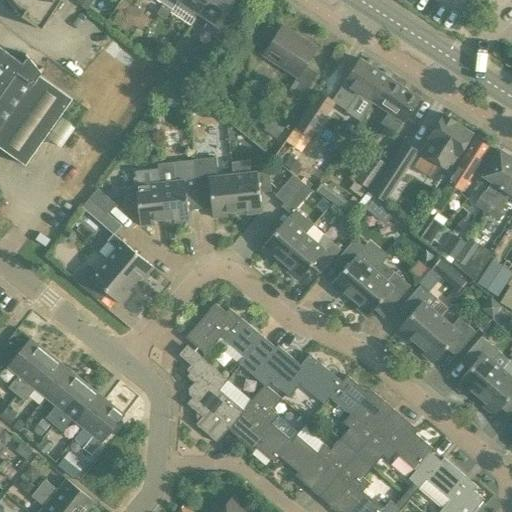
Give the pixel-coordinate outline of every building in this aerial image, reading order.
[(12,0),(13,2),(16,6),(18,7),(21,9),(24,12),(21,17),(41,30),(60,0),(12,0)] [(165,0),(163,4),(172,10),(178,1),(199,14),(208,0),(165,0)] [(208,0),(199,14),(209,21),(203,30),(222,43),(235,23),(225,16),(235,0),(208,0)] [(170,13),(163,8),(158,15),(166,20),(170,13)] [(114,13),(105,27),(134,45),(143,32),(114,13)] [(317,74),(305,66),(316,48),(282,26),(266,50),(280,59),(277,64),(298,77),(289,91),(301,98),(317,74)] [(0,147),(26,166),(73,99),(40,76),(42,73),(26,54),(20,62),(0,47),(0,147)] [(358,92),(373,102),(389,79),(359,59),(337,94),(351,103),(358,92)] [(162,74),(144,74),(144,88),(162,88),(162,74)] [(419,98),(389,79),(373,102),(388,112),(381,123),(395,133),(403,122),(419,98)] [(306,132),(309,135),(330,103),(316,94),(296,125),(298,127),(293,133),(302,139),(306,132)] [(430,138),(421,152),(412,165),(429,177),(438,163),(447,169),(456,156),(457,157),(472,134),(456,123),(443,114),(428,137),(430,138)] [(266,131),(275,138),(283,128),(273,121),(266,131)] [(455,187),(461,191),(489,147),(475,139),(439,196),(446,201),(455,187)] [(419,151),(404,142),(387,168),(385,167),(369,192),(386,203),(419,151)] [(475,205),(486,211),(511,169),(511,158),(499,150),(482,176),(492,182),(485,192),(483,191),(475,205)] [(355,180),(369,190),(385,167),(387,165),(373,155),(355,180)] [(218,178),(216,158),(194,161),(199,200),(211,199),(213,219),(228,217),(228,212),(237,211),(233,176),(218,178)] [(160,185),(164,219),(174,218),(175,223),(189,221),(187,202),(199,200),(194,161),(157,165),(160,185)] [(511,169),(486,211),(496,218),(505,205),(504,204),(510,194),(511,195),(511,169)] [(269,172),(233,176),(237,211),(247,210),(247,215),(262,213),(259,185),(271,184),(269,172)] [(276,256),(283,262),(306,236),(295,227),(304,217),(296,210),(312,191),(293,175),(275,196),(284,204),(282,207),(291,215),(261,250),(272,260),(276,256)] [(361,198),(366,190),(355,182),(349,190),(361,198)] [(350,215),(355,207),(322,183),(316,191),(350,215)] [(164,219),(160,185),(124,189),(125,201),(137,199),(140,227),(155,225),(155,221),(164,219)] [(97,189),(89,198),(108,214),(116,205),(97,189)] [(385,226),(394,215),(372,196),(363,206),(385,226)] [(117,250),(107,261),(134,284),(140,276),(144,279),(153,268),(114,235),(121,226),(108,214),(89,198),(81,208),(113,235),(108,242),(117,250)] [(419,239),(429,246),(443,226),(433,220),(419,239)] [(314,226),(306,236),(283,262),(290,269),(287,272),(298,282),(317,260),(326,268),(341,250),(314,226)] [(245,252),(254,232),(244,227),(234,248),(245,252)] [(451,264),(454,260),(465,243),(454,236),(440,258),(451,264)] [(469,239),(465,243),(454,260),(467,268),(481,246),(469,239)] [(345,291),(353,298),(382,264),(388,256),(370,240),(363,248),(354,241),(338,259),(348,267),(332,286),(342,295),(345,291)] [(439,260),(432,269),(441,277),(448,267),(439,260)] [(511,276),(511,272),(501,266),(491,260),(476,284),(499,298),(511,276)] [(128,291),(134,284),(107,261),(97,272),(88,264),(74,281),(92,296),(100,287),(122,305),(131,294),(128,291)] [(420,280),(428,270),(418,261),(409,271),(420,280)] [(409,287),(393,274),(382,264),(353,298),(361,304),(358,308),(368,317),(384,297),(394,305),(409,287)] [(419,344),(439,319),(428,309),(436,299),(420,285),(404,304),(414,313),(398,332),(408,341),(411,337),(419,344)] [(511,285),(510,285),(500,302),(511,308),(511,285)] [(238,364),(252,376),(278,346),(277,346),(275,348),(229,308),(225,312),(215,303),(185,338),(205,355),(220,337),(243,357),(238,364)] [(511,318),(501,309),(495,316),(506,326),(511,318)] [(459,318),(450,329),(439,319),(419,344),(427,350),(424,354),(434,363),(450,344),(459,352),(476,333),(459,318)] [(8,389),(17,395),(49,355),(30,339),(7,367),(18,376),(8,389)] [(468,393),(472,389),(479,396),(500,371),(489,362),(497,353),(481,339),(465,357),(474,365),(458,384),(468,393)] [(252,376),(264,387),(267,389),(267,387),(271,383),(290,398),(301,385),(324,404),(348,376),(347,376),(341,381),(309,354),(300,365),(278,346),(252,376)] [(46,398),(68,370),(49,355),(17,395),(25,402),(36,390),(46,398)] [(196,425),(217,443),(244,411),(220,391),(229,381),(203,359),(187,377),(195,383),(189,390),(190,395),(193,398),(187,404),(202,417),(196,425)] [(54,426),(87,385),(68,370),(46,398),(56,406),(46,419),(54,426)] [(511,380),(511,381),(500,371),(479,396),(487,402),(484,406),(494,415),(511,394),(511,380)] [(340,440),(357,454),(394,410),(369,389),(366,392),(348,376),(324,404),(325,405),(330,398),(350,415),(343,423),(349,429),(340,440)] [(83,428),(105,400),(87,385),(54,426),(62,433),(72,419),(83,428)] [(267,389),(264,387),(244,411),(217,443),(228,431),(253,452),(256,449),(273,464),(292,442),(272,426),(278,417),(272,412),(282,400),(267,387),(267,389)] [(105,400),(83,428),(93,436),(82,450),(92,457),(125,416),(105,400)] [(6,410),(0,417),(8,424),(14,416),(6,410)] [(415,434),(418,430),(394,410),(357,454),(373,468),(382,457),(389,463),(396,454),(416,471),(416,472),(431,454),(434,450),(415,434)] [(42,421),(34,431),(41,436),(48,426),(42,421)] [(298,474),(295,478),(319,498),(357,454),(340,440),(331,450),(325,445),(318,453),(297,436),(292,442),(273,464),(274,465),(280,459),(298,474)] [(43,441),(38,448),(45,454),(51,447),(43,441)] [(68,453),(58,465),(74,478),(84,466),(68,453)] [(364,479),(373,468),(357,454),(319,498),(334,511),(381,511),(383,510),(383,509),(363,492),(370,484),(364,479)] [(443,458),(440,461),(431,454),(416,472),(416,471),(409,480),(420,489),(427,481),(450,501),(440,511),(473,511),(484,500),(473,491),(476,487),(443,458)] [(0,471),(10,479),(16,472),(4,462),(0,466),(0,471)] [(40,473),(30,466),(22,475),(32,483),(40,473)] [(45,480),(38,488),(67,511),(84,511),(93,501),(67,480),(58,491),(45,480)] [(36,490),(24,481),(19,487),(31,496),(36,490)] [(31,497),(44,508),(41,511),(67,511),(38,488),(31,497)] [(249,511),(233,498),(220,511),(249,511)] [(399,511),(401,511),(390,501),(383,509),(383,510),(381,511),(399,511)]
